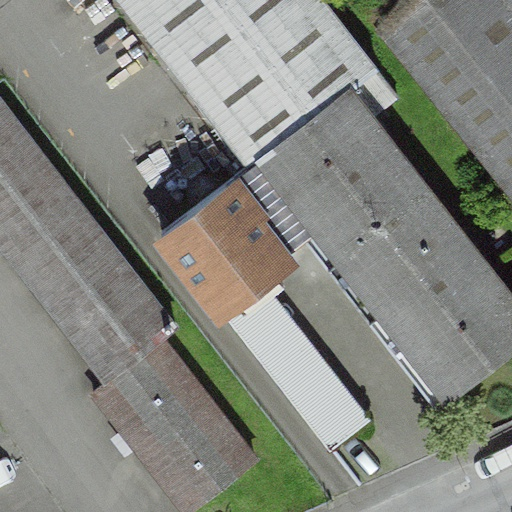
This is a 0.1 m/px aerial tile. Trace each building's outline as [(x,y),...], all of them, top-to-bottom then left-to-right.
[(122,0),(253,168),(352,92),(380,70),(325,0),(122,0)] [(380,30),(511,194),(511,0),(367,0),(365,2),(385,26),(380,30)] [(390,82),(380,70),(352,92),(361,104),(390,82)] [(451,397),(511,350),(511,297),(361,104),(352,92),(253,168),(166,236),(221,307),(321,230),(451,397)] [(0,236),(113,380),(165,340),(180,328),(0,97),(0,236)] [(374,412),(266,273),(227,303),(335,442),(374,412)] [(98,392),(190,511),(191,511),(258,461),(165,340),(113,380),(98,392)]
